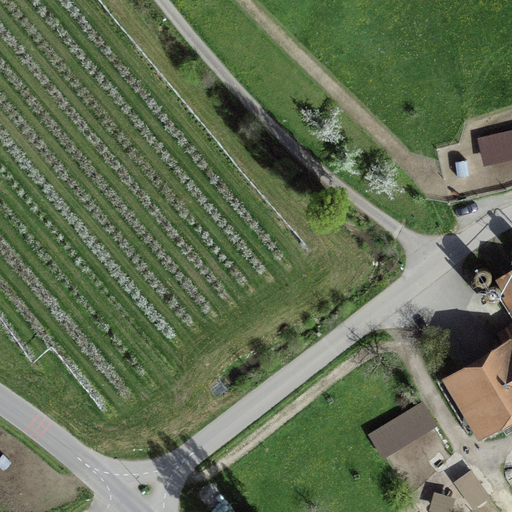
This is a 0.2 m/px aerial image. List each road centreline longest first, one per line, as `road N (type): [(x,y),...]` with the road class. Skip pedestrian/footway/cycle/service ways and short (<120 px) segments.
road 1 (residential): [(436,258),(306,159),(157,0)]
road 2 (residential): [(179,462),(436,258)]
